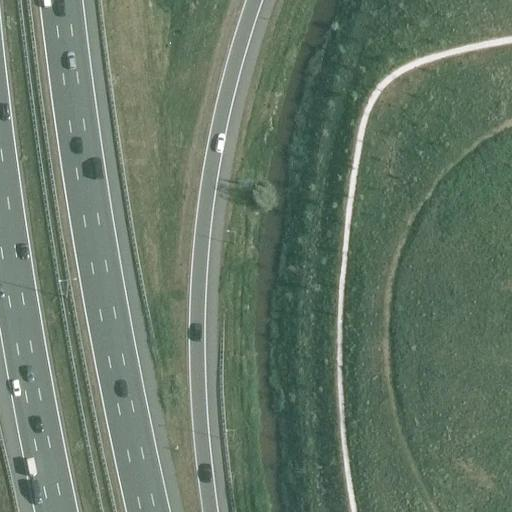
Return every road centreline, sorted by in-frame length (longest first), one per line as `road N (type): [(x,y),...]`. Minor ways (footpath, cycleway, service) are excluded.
road 1 (motorway): [(213,511),(199,410),(203,272),(219,149),(263,0)]
road 2 (motorway): [(150,511),(99,266),(61,0)]
road 3 (motorway): [(0,191),(56,511)]
